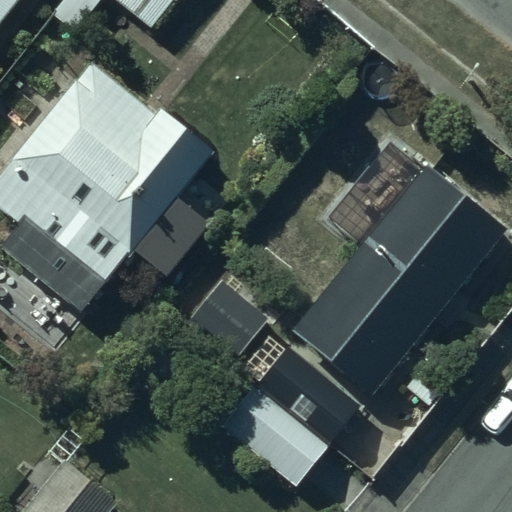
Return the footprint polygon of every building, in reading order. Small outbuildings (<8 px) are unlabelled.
[(0,0),(0,50),(42,0),(0,0)] [(92,0),(150,46),(187,0),(92,0)] [(99,71),(0,199),(0,215),(57,259),(36,286),(116,347),(191,250),(170,233),(222,166),(99,71)] [(395,217),(288,341),(299,351),(222,440),(293,501),(508,253),(410,169),(380,204),(395,217)] [(120,511),(68,467),(28,511),(120,511)]
